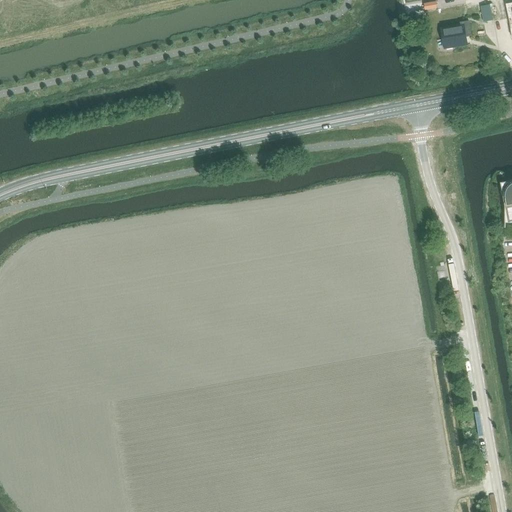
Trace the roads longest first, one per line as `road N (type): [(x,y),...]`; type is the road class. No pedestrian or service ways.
road 1 (tertiary): [(0,195),(414,105)]
road 2 (unclassified): [(499,511),(454,248),(427,177),(414,105)]
